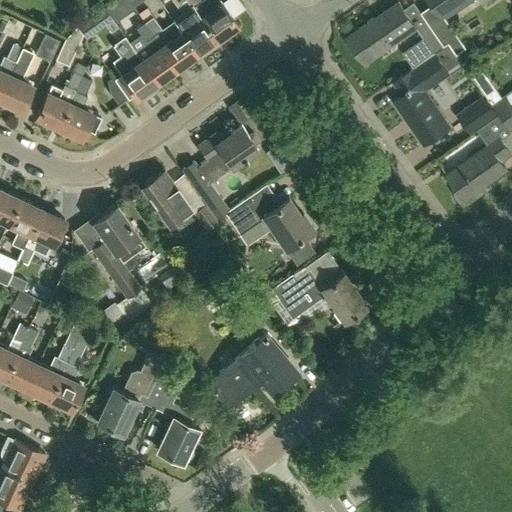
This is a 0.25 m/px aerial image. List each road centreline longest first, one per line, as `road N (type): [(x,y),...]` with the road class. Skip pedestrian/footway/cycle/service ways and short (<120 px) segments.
road 1 (unclassified): [(189,509),(330,398),(464,272)]
road 2 (residential): [(291,35),(89,173),(64,173),(0,143)]
road 3 (residential): [(464,272),(291,35)]
road 4 (residential): [(189,509),(165,483),(0,408)]
